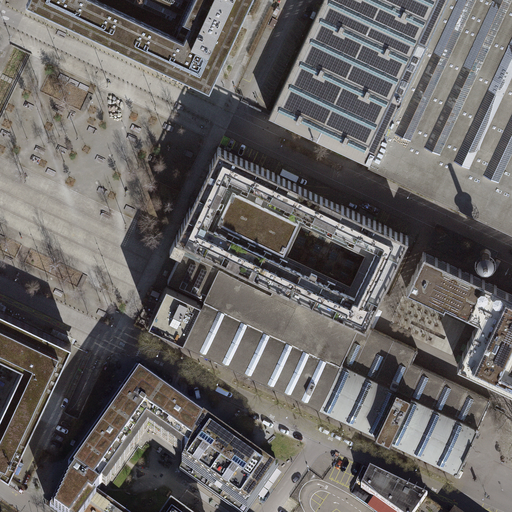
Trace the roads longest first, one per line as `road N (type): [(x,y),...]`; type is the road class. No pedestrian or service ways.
road 1 (residential): [(484,511),(137,349)]
road 2 (unclassified): [(229,122),(511,253)]
road 3 (residential): [(0,13),(229,122)]
road 4 (residential): [(137,349),(0,283)]
